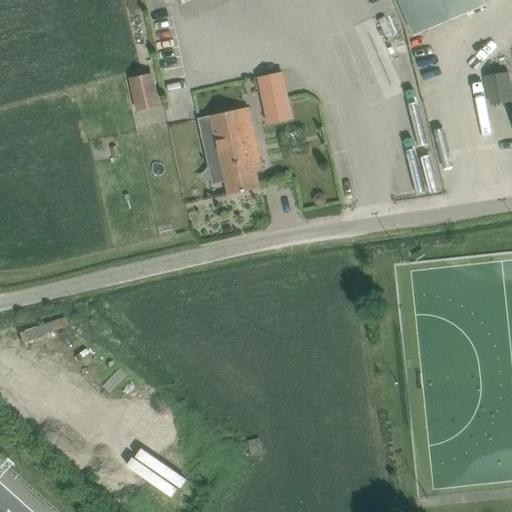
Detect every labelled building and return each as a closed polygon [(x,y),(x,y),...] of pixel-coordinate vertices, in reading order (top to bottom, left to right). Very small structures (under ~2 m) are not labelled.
[(486,5),(483,0),(399,0),(414,35),(486,5)] [(261,122),(287,119),(282,71),(255,73),(261,122)] [(486,76),(492,106),(511,101),(511,90),(508,72),(486,76)] [(132,79),(136,101),(156,96),(151,75),(132,79)] [(259,162),(247,109),(248,109),(248,108),(212,116),(198,119),(202,137),(216,134),(229,194),(229,195),(259,188),(253,163),(259,162)] [(258,439),(247,442),(250,453),(255,452),(260,450),(259,443),(258,439)]
